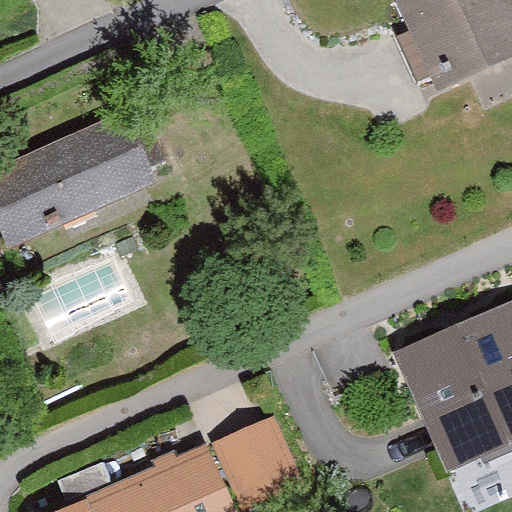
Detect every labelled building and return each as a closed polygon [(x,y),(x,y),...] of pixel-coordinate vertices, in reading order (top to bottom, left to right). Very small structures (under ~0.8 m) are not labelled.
[(511,12),(506,0),(402,0),(401,0),(442,92),(511,60),(511,12)] [(131,189),(107,136),(0,184),(0,209),(15,242),(131,189)] [(511,444),(511,322),(413,367),(458,468),(511,444)] [(272,432),(224,452),(249,511),(256,511),(298,495),(272,432)] [(224,511),(202,460),(80,511),(224,511)]
